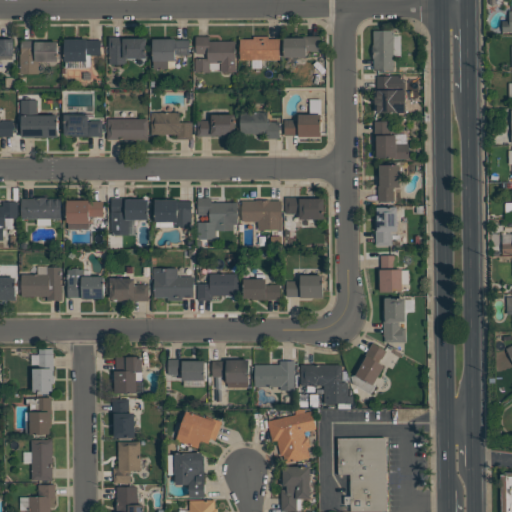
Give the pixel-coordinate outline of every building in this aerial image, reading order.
[(511,31),(502,31),(502,20),(509,20),(509,11),(511,11),(511,31)] [(373,45),(373,30),(394,30),(394,70),(374,70),(374,58),(373,58),(373,45)] [(284,57),(284,37),(292,37),(292,35),(321,35),(321,51),(307,51),(307,57),(284,57)] [(147,38),(147,58),(142,58),(141,58),(138,58),(136,58),(126,58),(126,64),(109,64),(109,36),(139,36),(139,38),(147,38)] [(236,71),(221,71),(221,63),(210,63),(210,72),(194,72),(194,58),(207,58),(207,53),(196,53),(196,36),(209,36),(209,41),(236,41),(236,71)] [(240,60),(240,38),(253,38),(253,36),(268,36),(268,38),(280,38),(280,60),(240,60)] [(101,40),(101,55),(87,55),(87,61),(65,61),(65,38),(87,38),(87,40),(101,40)] [(190,39),(190,55),(180,55),(180,54),(175,54),(175,61),(168,61),(168,68),(154,68),(154,61),(153,61),(153,38),(175,38),(175,39),(190,39)] [(13,59),(0,59),(0,39),(14,39),(14,56),(13,56),(13,59)] [(39,61),(39,73),(20,73),(20,53),(21,53),(21,40),(37,40),(37,41),(58,41),(58,45),(61,45),(61,59),(58,59),(58,61),(39,61)] [(403,75),(403,89),(406,89),(406,113),(377,113),(377,110),(376,108),(376,105),(377,104),(375,104),(375,96),(377,96),(377,76),(391,76),(391,75),(403,75)] [(321,136),(299,136),(299,135),(285,135),(285,119),(295,119),(295,120),(299,120),(299,114),(310,114),(310,99),(321,99),(321,136)] [(22,137),(22,117),(21,117),(21,100),(38,100),(38,115),(58,115),(58,137),(22,137)] [(192,122),(192,139),(177,139),(177,134),(151,134),(151,112),(180,112),(180,122),(192,122)] [(268,112),(268,121),(280,121),(280,138),(267,138),(267,134),(241,134),(241,112),(268,112)] [(65,135),(64,135),(64,114),(88,114),(88,120),(102,120),(102,136),(72,136),(72,135),(71,136),(67,136),(65,135)] [(197,136),(197,130),(198,130),(198,120),(208,120),(208,121),(211,121),(211,114),(235,114),(235,134),(229,134),(229,136),(197,136)] [(107,139),(107,118),(148,118),(148,139),(107,139)] [(0,120),(13,120),(13,136),(0,136),(0,120)] [(376,158),(376,150),(375,150),(375,121),(389,121),(389,133),(406,133),(406,143),(409,143),(409,159),(394,159),(394,158),(376,158)] [(400,165),(400,187),(395,187),(395,190),(396,190),(396,201),(378,201),(378,172),(379,172),(379,165),(400,165)] [(61,198),(61,218),(21,218),(21,198),(33,198),(33,197),(47,197),(47,198),(61,198)] [(129,235),(111,235),(111,197),(140,197),(140,199),(148,199),(148,219),(129,219),(129,235)] [(238,202),(238,224),(234,224),(234,230),(216,230),(216,239),(198,239),(198,222),(210,222),(210,214),(208,214),(208,215),(198,215),(198,197),(212,197),(212,202),(238,202)] [(324,198),(324,219),(300,219),(300,212),(296,212),(296,213),(285,213),(285,197),(317,197),(317,198),(324,198)] [(192,227),(173,227),(173,221),(155,221),(155,199),(178,199),(178,201),(192,201),(192,227)] [(282,200),(282,219),(283,219),(283,230),(258,230),(258,221),(242,221),(242,200),(256,200),(256,199),(270,199),(270,200),(282,200)] [(89,222),(67,222),(67,200),(89,200),(89,201),(103,201),(103,216),(89,216),(89,222)] [(6,228),(0,228),(0,206),(3,206),(3,201),(4,201),(4,202),(8,202),(8,201),(13,201),(13,202),(17,202),(17,201),(18,201),(18,218),(6,218),(6,228)] [(397,207),(398,231),(392,231),(392,245),(376,246),(375,215),(377,215),(377,207),(397,207)] [(511,253),(502,254),(502,234),(511,233),(511,253)] [(380,291),(380,269),(381,269),(381,255),(396,255),(396,267),(395,267),(395,269),(403,269),(403,291),(380,291)] [(61,267),(61,284),(62,284),(62,301),(57,301),(57,300),(52,300),(52,301),(48,301),(48,296),(22,296),(22,274),(47,274),(47,267),(61,267)] [(67,297),(67,269),(72,269),(73,268),(78,268),(80,269),(84,269),(84,276),(104,276),(104,298),(82,298),(82,297),(67,297)] [(154,268),(178,268),(178,276),(194,276),(194,297),(183,297),(183,300),(168,300),(168,297),(154,297),(154,279),(154,268)] [(239,273),(239,295),(213,295),(213,300),(198,300),(198,283),(210,283),(210,273),(239,273)] [(323,297),(299,297),(299,296),(286,296),(286,281),(297,281),(301,281),(301,275),(323,275),(323,297)] [(0,277),(16,277),(16,300),(0,300),(0,277)] [(149,300),(135,300),(135,301),(112,301),(112,299),(110,299),(110,278),(135,278),(135,285),(137,285),(137,284),(149,284),(149,300)] [(244,298),(244,278),(266,278),(266,284),(280,284),(280,299),(252,299),(252,298),(244,298)] [(405,327),(406,342),(387,342),(385,342),(385,336),(383,336),(383,304),(385,304),(385,297),(391,297),(391,298),(405,298),(405,322),(399,322),(399,325),(400,325),(400,327),(405,327)] [(355,375),(359,368),(358,367),(373,342),(374,343),(387,350),(382,359),(381,358),(379,362),(385,365),(374,384),(376,385),(370,394),(353,384),(351,376),(355,375)] [(33,391),(33,368),(39,368),(39,354),(54,354),(54,382),(53,382),(53,391),(33,391)] [(117,357),(143,357),(143,372),(137,372),(137,393),(115,393),(115,370),(117,370),(117,357)] [(205,380),(182,380),(182,373),(179,373),(179,374),(168,374),(168,359),(196,359),(196,360),(205,360),(205,380)] [(212,361),(226,361),(226,359),(249,359),(249,382),(248,382),(248,387),(227,387),(227,383),(225,380),(223,380),(223,376),(212,376),(212,361)] [(295,360),(295,390),(280,390),(280,386),(255,386),(255,364),(280,364),(280,360),(295,360)] [(301,385),(301,364),(342,364),(342,382),(348,382),(348,396),(353,396),(353,403),(324,403),(324,385),(301,385)] [(51,397),(51,425),(50,425),(50,434),(30,434),(30,412),(29,412),(29,405),(25,405),(25,397),(51,397)] [(112,397),(129,397),(129,408),(127,408),(127,412),(135,412),(135,437),(114,437),(114,429),(112,429),(112,397)] [(305,412),(312,410),(316,429),(304,431),(305,438),(308,437),(310,447),(308,447),(310,457),(286,463),(284,453),(280,454),(277,440),(272,441),(267,421),(296,414),(296,409),(305,409),(305,412)] [(201,440),(198,448),(176,440),(187,410),(200,415),(201,413),(222,421),(215,439),(211,437),(208,443),(201,440)] [(53,481),(49,481),(49,480),(32,480),(32,440),(47,439),(47,438),(53,438),(53,481)] [(141,470),(130,470),(131,483),(114,483),(114,468),(118,468),(118,441),(140,441),(141,470)] [(387,441),(387,511),(350,511),(350,477),(339,477),(338,442),(387,441)] [(202,452),(202,455),(204,455),(204,471),(205,471),(205,497),(190,497),(190,484),(176,484),(176,452),(202,452)] [(310,466),(310,476),(311,476),(311,482),(310,482),(310,498),(300,498),(297,498),(297,511),(281,511),(281,489),(287,489),(287,485),(283,485),(283,466),(310,466)] [(502,511),(502,473),(511,472),(511,511),(502,511)] [(50,511),(29,511),(29,485),(54,485),(54,498),(50,498),(50,511)] [(143,511),(115,511),(115,487),(143,486),(143,511)] [(177,511),(177,501),(217,501),(217,511),(177,511)]
